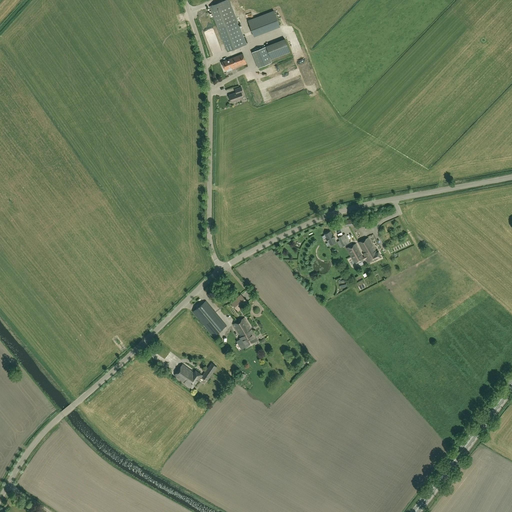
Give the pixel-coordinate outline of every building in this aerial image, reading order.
[(247,44),(237,20),(229,0),(225,0),(209,7),(227,52),(247,44)] [(279,24),(274,11),(248,22),(253,34),(279,24)] [(270,60),(265,47),(252,52),(257,65),(258,68),(271,63),(270,60)] [(247,64),(243,54),(222,62),(225,70),(232,67),(233,69),(247,64)] [(236,93),(229,95),(232,103),(244,98),(242,93),(243,92),(241,87),(235,89),(236,93)] [(358,225),(357,218),(343,221),(345,227),(358,225)] [(329,245),(335,242),(333,238),(334,238),(332,234),(331,234),(329,231),(324,234),(329,245)] [(338,237),(343,246),(347,244),(342,235),(338,237)] [(363,254),(364,255),(366,259),(368,263),(381,257),(378,252),(376,253),(368,238),(358,242),(364,252),(363,254)] [(356,263),(366,259),(364,255),(362,256),(355,244),(347,248),(353,260),(354,260),(356,263)] [(232,303),(238,310),(247,302),(241,295),(232,303)] [(214,337),(227,326),(206,301),(193,312),(214,337)] [(244,318),(237,322),(243,333),(245,331),(249,338),(248,339),(251,345),(258,341),(244,318)] [(243,333),(237,322),(233,324),(240,337),(239,338),(245,348),(251,345),(248,339),(249,338),(245,331),(243,333)] [(193,388),(201,376),(208,381),(217,367),(211,363),(203,375),(196,371),(194,373),(182,365),(175,376),(193,388)]
